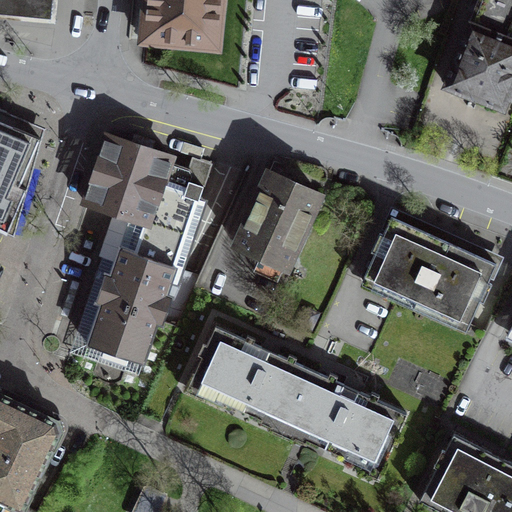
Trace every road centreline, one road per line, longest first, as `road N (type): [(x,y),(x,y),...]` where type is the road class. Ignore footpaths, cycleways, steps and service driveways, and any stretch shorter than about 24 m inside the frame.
road 1 (residential): [(511,209),(402,171),(90,88)]
road 2 (residential): [(90,88),(0,368)]
